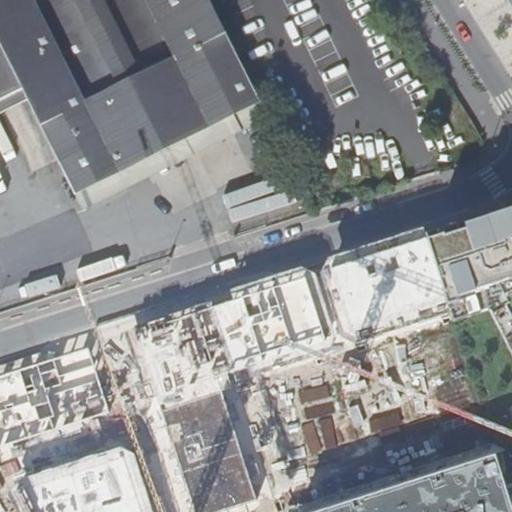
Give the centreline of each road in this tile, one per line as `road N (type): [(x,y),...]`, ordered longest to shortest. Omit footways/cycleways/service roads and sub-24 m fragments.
road 1 (unclassified): [(0,343),(494,183),(511,167)]
road 2 (residential): [(511,105),(445,0)]
